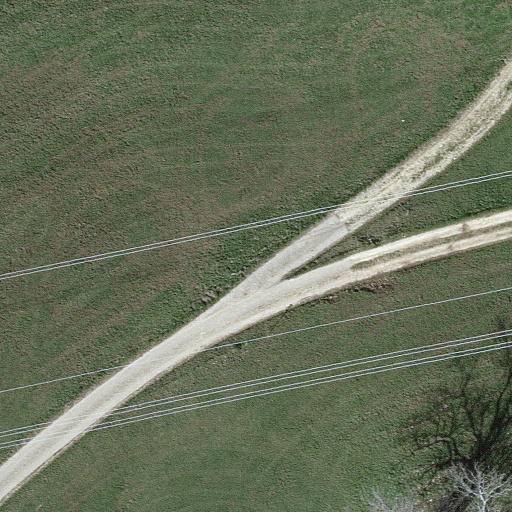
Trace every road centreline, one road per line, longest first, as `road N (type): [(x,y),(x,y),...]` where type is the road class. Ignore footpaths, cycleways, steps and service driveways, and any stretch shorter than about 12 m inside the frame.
road 1 (track): [(511,223),(321,278),(212,323),(463,134),(511,75)]
road 2 (unclassified): [(212,323),(0,493)]
